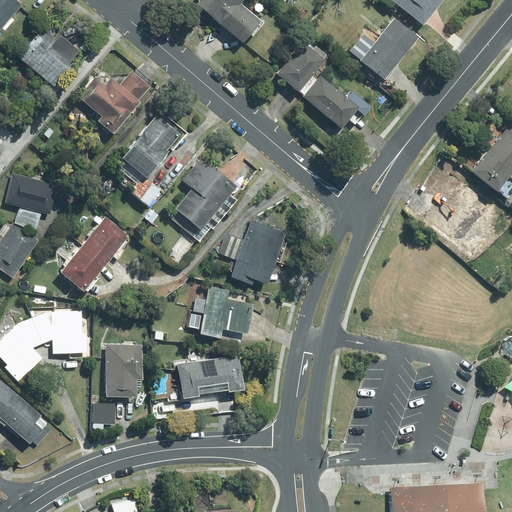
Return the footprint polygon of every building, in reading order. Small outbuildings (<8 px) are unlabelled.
[(0,0),(0,23),(16,5),(9,0),(0,0)] [(195,0),(191,5),(237,43),(255,22),(235,5),(238,1),(237,0),(195,0)] [(386,0),(417,25),(438,0),(386,0)] [(378,81),(413,38),(389,19),(354,61),(378,81)] [(42,22),(12,57),(48,87),(66,66),(65,65),(77,51),(58,35),(47,48),(44,46),(55,33),(42,22)] [(293,92),(320,60),(318,59),(322,55),(312,46),(308,50),(299,43),(272,75),(293,92)] [(107,135),(148,87),(129,71),(117,86),(107,78),(102,84),(92,76),(74,98),(96,117),(92,122),(107,135)] [(316,76),(299,97),(335,128),(353,108),(316,76)] [(161,149),(174,133),(151,115),(116,157),(141,177),(163,150),(161,149)] [(491,192),(511,166),(511,131),(505,126),(467,172),(491,192)] [(225,192),(231,185),(197,157),(179,180),(187,187),(170,208),(173,211),(167,218),(196,241),(207,227),(209,229),(233,199),(225,192)] [(9,172),(1,202),(47,214),(55,184),(9,172)] [(141,177),(139,176),(133,182),(126,191),(144,205),(156,190),(141,177)] [(461,251),(495,206),(470,187),(453,210),(436,198),(419,220),(461,251)] [(77,290),(124,235),(101,216),(54,271),(77,290)] [(282,233),(248,219),(240,239),(226,233),(221,236),(215,252),(232,259),(225,275),(245,283),(248,277),(262,283),(282,233)] [(0,271),(9,278),(36,239),(11,222),(0,237),(0,271)] [(225,290),(205,285),(202,299),(193,297),(190,310),(199,312),(195,332),(214,337),(216,328),(241,333),(248,303),(223,297),(225,290)] [(191,297),(192,295),(181,293),(179,305),(190,307),(191,297)] [(79,310),(48,311),(43,312),(15,323),(11,326),(0,336),(0,360),(4,364),(1,366),(14,380),(39,357),(30,347),(49,339),(49,353),(84,352),(83,333),(80,333),(79,310)] [(139,344),(102,343),(100,395),(131,396),(132,378),(138,378),(139,344)] [(234,354),(172,363),(177,397),(238,388),(234,354)] [(35,413),(0,381),(0,421),(24,442),(27,438),(35,445),(48,429),(41,423),(42,422),(34,415),(35,413)] [(114,401),(90,400),(89,423),(113,424),(114,401)] [(484,511),(483,482),(463,484),(465,511),(484,511)] [(465,511),(463,484),(439,485),(440,511),(465,511)] [(440,511),(439,485),(410,486),(411,511),(440,511)] [(411,511),(410,486),(385,489),(385,511),(411,511)] [(136,511),(133,498),(109,503),(111,511),(136,511)]
